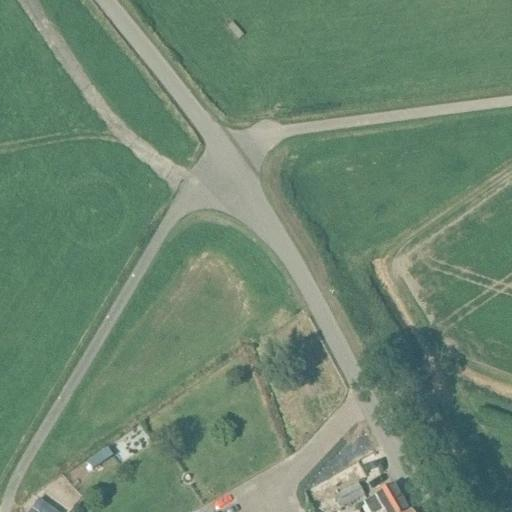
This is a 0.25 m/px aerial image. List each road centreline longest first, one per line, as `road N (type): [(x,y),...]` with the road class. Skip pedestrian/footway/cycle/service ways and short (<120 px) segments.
road 1 (unclassified): [(101,0),(234,165),(426,511)]
road 2 (track): [(511,384),(443,359),(392,268),(413,242),(511,174)]
road 3 (track): [(22,0),(102,115),(189,192)]
road 4 (track): [(437,352),(511,482)]
